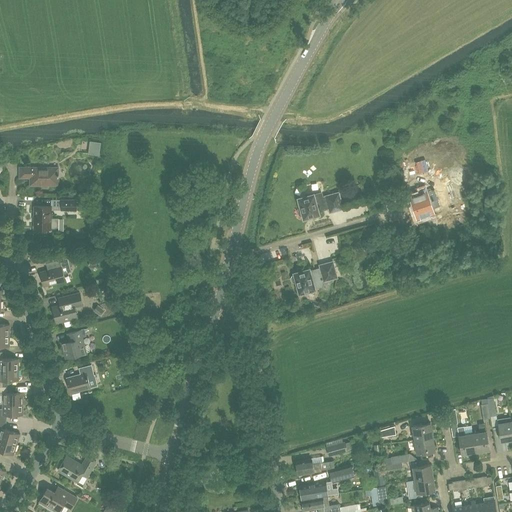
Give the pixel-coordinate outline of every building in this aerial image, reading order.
[(82,144),(82,153),(92,153),(92,144),(82,144)] [(58,186),(58,168),(20,167),(20,178),(34,178),(34,185),(58,186)] [(431,177),(440,198),(453,193),(444,172),(431,177)] [(420,195),(410,198),(417,218),(434,213),(430,202),(434,200),(438,199),(434,191),(433,191),(427,194),(426,189),(419,191),(420,195)] [(318,210),(329,207),(330,212),(342,208),(338,193),(326,196),(326,197),(322,198),(321,193),(314,195),(314,194),(298,198),(301,208),(299,209),(298,212),(299,215),(301,217),(303,216),(304,218),(319,214),(318,210)] [(61,200),(61,208),(70,208),(70,210),(84,210),(84,200),(61,200)] [(34,229),(49,229),(49,232),(59,232),(59,218),(51,218),(51,206),(34,206),(34,229)] [(341,242),(332,244),(331,239),(319,242),(324,260),(344,255),(341,242)] [(70,265),(69,265),(67,258),(56,261),(58,268),(40,272),(44,286),(65,281),(63,275),(72,273),(70,265)] [(292,281),(295,283),(297,282),(299,293),(315,289),(315,288),(322,286),(320,281),(324,280),(324,281),(337,277),(333,262),(320,265),(321,269),(310,271),(309,268),(294,273),(294,275),(293,275),(291,278),(292,281)] [(60,305),(53,307),(57,323),(64,321),(65,327),(73,325),(72,319),(77,318),(76,312),(75,307),(74,304),(80,303),(78,294),(63,297),(65,304),(60,305)] [(0,324),(0,335),(10,335),(10,324),(0,324)] [(90,352),(88,345),(84,346),(82,336),(86,335),(84,329),(67,333),(69,340),(68,342),(62,344),(66,358),(90,352)] [(10,335),(0,335),(0,346),(9,347),(10,335)] [(0,369),(19,370),(19,358),(3,358),(3,352),(0,352),(0,369)] [(94,375),(91,365),(80,368),(81,374),(67,378),(71,393),(90,388),(87,377),(94,375)] [(0,386),(3,386),(3,380),(19,381),(19,370),(0,369),(0,386)] [(8,387),(3,386),(0,386),(0,403),(3,404),(23,404),(23,393),(7,393),(8,387)] [(494,398),(487,399),(488,403),(490,416),(496,415),(494,398)] [(482,404),(481,404),(483,419),(490,418),(490,416),(488,403),(482,404)] [(23,415),(23,404),(3,404),(3,409),(0,408),(0,420),(6,422),(7,415),(23,415)] [(457,423),(455,409),(449,411),(451,424),(457,423)] [(508,418),(498,420),(498,424),(501,441),(511,439),(511,426),(511,422),(511,418),(508,418)] [(5,429),(6,422),(0,420),(0,438),(17,444),(20,434),(5,429)] [(413,426),(415,439),(433,437),(431,423),(413,426)] [(480,433),(473,434),(476,451),(489,449),(485,423),(479,424),(480,433)] [(380,431),(381,437),(396,434),(395,426),(380,431)] [(461,454),(476,451),(473,434),(472,427),(464,428),(464,427),(457,428),(461,454)] [(435,450),(433,437),(415,439),(417,453),(435,450)] [(0,450),(14,455),(17,444),(0,438),(0,450)] [(327,446),(326,446),(326,447),(328,456),(340,453),(348,451),(347,449),(345,443),(345,441),(344,441),(343,442),(327,446)] [(374,445),(375,455),(383,454),(381,444),(374,445)] [(391,458),(384,459),(385,465),(402,462),(408,461),(407,454),(391,457),(391,458)] [(87,477),(96,461),(87,456),(82,465),(66,456),(58,470),(78,482),(82,474),(87,477)] [(333,461),(320,463),(313,464),(312,459),(296,461),(298,475),(322,471),(321,469),(328,469),(335,467),(333,461)] [(403,468),(402,462),(385,465),(384,465),(385,470),(403,468)] [(413,467),(415,480),(433,477),(431,464),(413,467)] [(351,465),(330,470),(333,483),(354,477),(351,465)] [(317,475),(318,483),(328,482),(327,474),(317,475)] [(377,485),(385,483),(384,476),(376,478),(377,485)] [(409,493),(417,492),(435,490),(433,477),(415,480),(416,486),(408,487),(409,493)] [(326,482),(300,486),(302,500),(328,496),(326,482)] [(385,486),(377,488),(380,504),(388,503),(385,486)] [(71,509),(77,498),(62,489),(59,495),(48,488),(39,502),(57,511),(58,511),(63,504),(71,509)] [(339,511),(338,505),(329,506),(328,496),(302,500),(304,510),(313,508),(313,511),(322,511),(323,511),(339,511)] [(496,511),(494,497),(494,496),(483,497),(484,502),(485,511),(496,511)] [(475,500),(473,501),(474,511),(485,511),(484,502),(476,504),(475,500)] [(471,504),(463,505),(463,511),(474,511),(473,501),(471,501),(471,504)] [(412,507),(412,511),(435,511),(439,511),(438,507),(430,508),(429,502),(409,505),(409,508),(412,507)]
